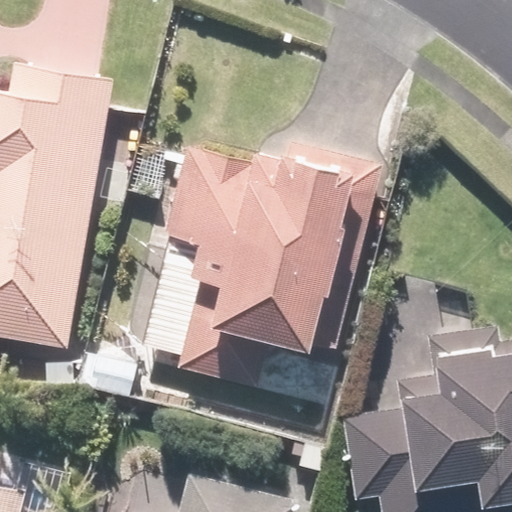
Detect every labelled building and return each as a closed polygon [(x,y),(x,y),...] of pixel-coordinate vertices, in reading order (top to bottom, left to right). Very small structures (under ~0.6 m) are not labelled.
[(0,340),(67,351),(110,82),(0,64),(0,340)] [(266,346),(307,356),(350,168),(250,145),(246,161),(187,148),(142,345),(178,353),(174,369),(256,388),(266,346)] [(395,410),(336,414),(342,511),(511,511),(511,338),(499,339),(498,325),(463,328),(460,287),(396,291),(399,338),(429,336),(431,373),(393,376),(395,410)] [(0,511),(49,511),(61,467),(0,451),(0,511)] [(288,511),(295,485),(194,462),(190,481),(126,466),(115,511),(288,511)]
